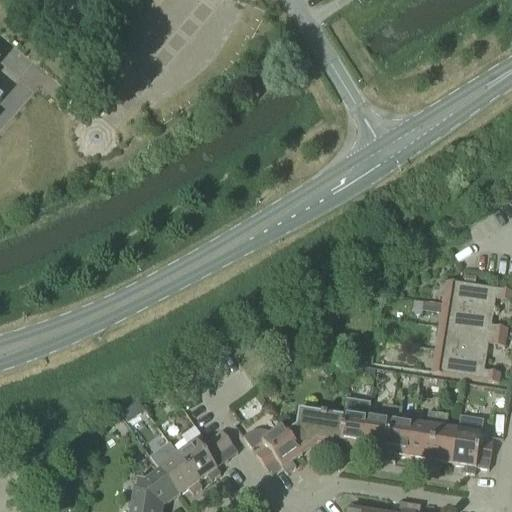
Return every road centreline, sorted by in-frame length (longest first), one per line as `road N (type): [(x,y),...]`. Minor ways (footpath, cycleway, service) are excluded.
road 1 (secondary): [(0,353),(108,310),(268,228),(386,154)]
road 2 (residential): [(299,511),(337,486),(501,510)]
road 3 (unclassified): [(386,154),(287,0)]
road 4 (secondary): [(386,154),(511,72)]
road 5 (residential): [(266,487),(212,406),(245,385)]
